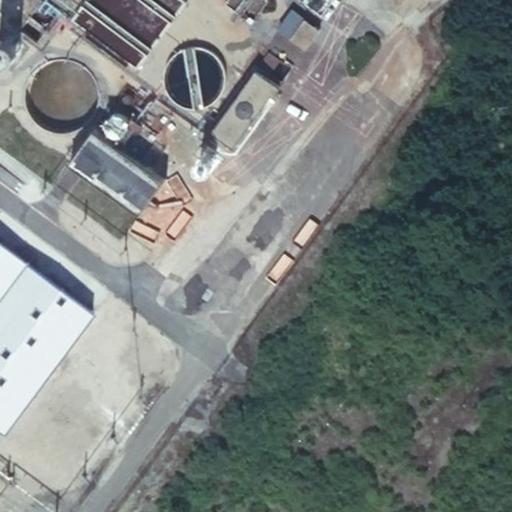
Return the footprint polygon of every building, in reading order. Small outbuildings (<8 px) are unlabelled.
[(184,0),(86,0),(73,18),(138,65),(186,1),(184,0)] [(278,33),(308,47),(319,26),(289,11),(278,33)] [(253,69),(214,134),(238,148),(277,84),(253,69)] [(74,160),(140,210),(161,183),(95,132),(74,160)] [(92,309),(0,240),(0,427),(2,430),(92,309)]
